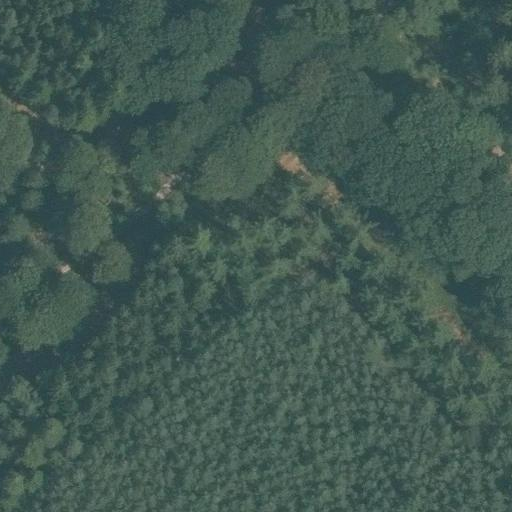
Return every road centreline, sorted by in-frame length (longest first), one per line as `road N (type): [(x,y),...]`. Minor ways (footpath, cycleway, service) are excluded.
road 1 (track): [(511,252),(308,63)]
road 2 (track): [(0,157),(92,175),(163,167),(201,150)]
road 3 (track): [(0,318),(140,210)]
road 4 (track): [(280,88),(178,0)]
